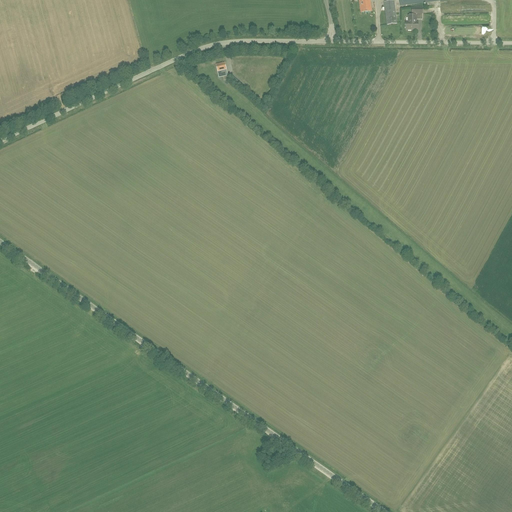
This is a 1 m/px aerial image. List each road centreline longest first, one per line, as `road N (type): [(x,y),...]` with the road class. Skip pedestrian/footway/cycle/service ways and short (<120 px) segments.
road 1 (unclassified): [(378,511),(0,243)]
road 2 (unclassified): [(0,141),(208,45),(333,41)]
road 3 (unclassified): [(511,42),(333,41)]
